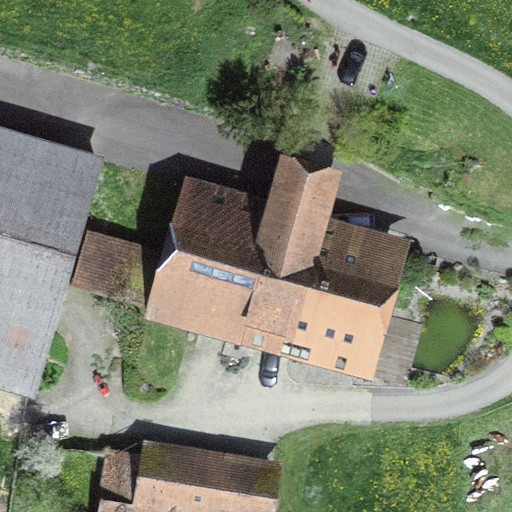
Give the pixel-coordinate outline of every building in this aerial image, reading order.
[(0,359),(36,370),(97,161),(0,133),(0,359)] [(156,294),(287,330),(312,240),(328,181),(285,169),(269,228),(181,203),(156,294)] [(157,254),(89,235),(75,284),(143,304),(157,254)] [(385,260),(312,240),(287,330),(361,350),(385,260)] [(148,449),(138,510),(104,504),(102,511),(264,511),(272,469),(148,449)]
